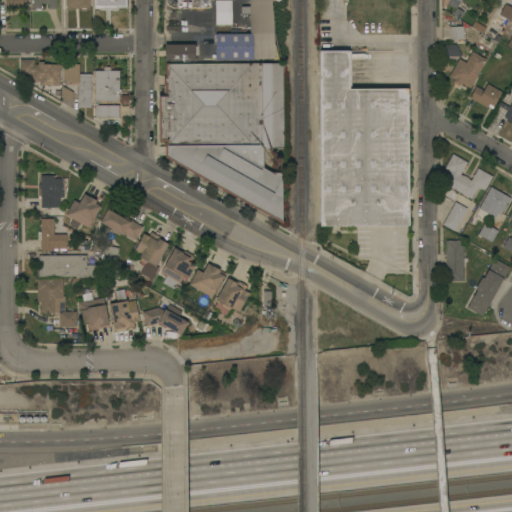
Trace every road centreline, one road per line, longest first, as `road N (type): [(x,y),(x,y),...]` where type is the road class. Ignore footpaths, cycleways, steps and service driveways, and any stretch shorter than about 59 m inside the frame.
road 1 (motorway): [(511,441),(0,496)]
road 2 (primary): [(511,392),(191,429),(0,438)]
road 3 (tertiary): [(0,103),(422,323)]
road 4 (residential): [(427,0),(422,323)]
road 5 (residential): [(10,109),(5,336),(15,352)]
road 6 (residential): [(142,0),(142,147),(133,176)]
road 7 (residential): [(15,352),(166,367)]
road 8 (residential): [(0,43),(142,43)]
road 9 (residential): [(171,386),(172,511)]
